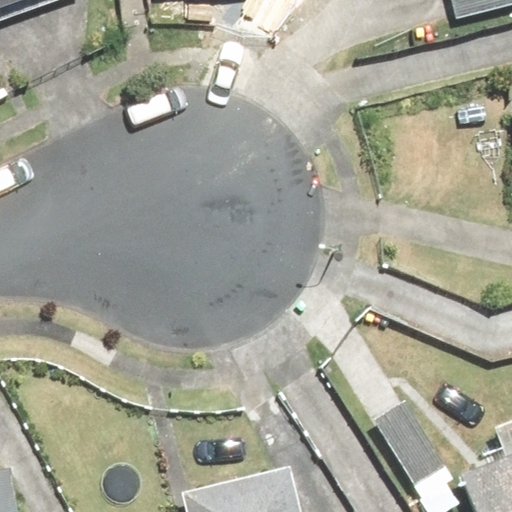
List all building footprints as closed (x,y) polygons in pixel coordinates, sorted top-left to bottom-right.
[(0,0),(0,9),(25,0),(0,0)] [(511,0),(440,0),(448,23),(511,4),(511,0)] [(511,511),(511,456),(459,477),(473,511),(511,511)] [(307,511),(296,466),(186,492),(190,511),(307,511)] [(24,511),(18,470),(0,472),(0,511),(24,511)]
